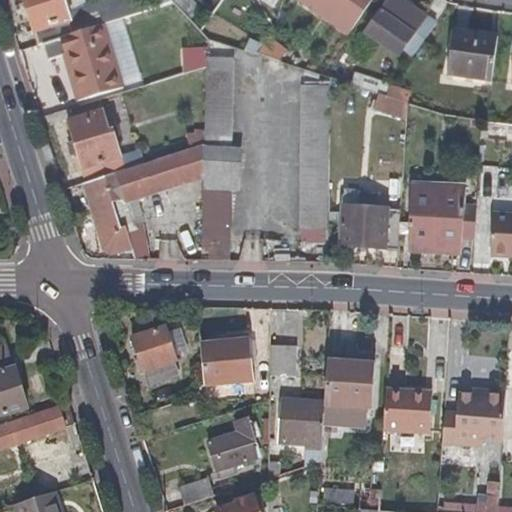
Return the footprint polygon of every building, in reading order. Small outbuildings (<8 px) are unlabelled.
[(72,21),(65,0),(24,0),(35,33),(68,23),(72,21)] [(101,25),(125,16),(119,0),(106,0),(93,5),(101,25)] [(298,0),(312,9),(317,0),(298,0)] [(349,35),(373,0),(317,0),(312,9),(349,35)] [(392,21),(405,4),(399,0),(388,0),(368,30),(378,36),(380,32),(383,35),(392,21)] [(413,36),(425,18),(405,4),(392,21),(410,34),(413,36)] [(144,22),(161,17),(158,8),(141,13),(144,22)] [(414,56),(436,25),(425,18),(413,36),(410,34),(401,47),(414,56)] [(401,47),(410,34),(392,21),(383,35),(401,47)] [(72,36),(68,23),(35,33),(39,47),(45,45),(72,36)] [(121,79),(105,25),(72,36),(45,45),(49,57),(72,50),(85,90),(92,88),(118,80),(121,79)] [(493,83),(498,44),(486,43),(487,36),(453,32),(448,78),(493,83)] [(230,149),(232,59),(205,59),(205,66),(204,145),(204,149),(230,149)] [(201,107),(202,72),(189,71),(188,106),(201,107)] [(385,97),(389,86),(346,71),(341,82),(377,94),(385,97)] [(95,96),(120,88),(118,80),(92,88),(95,96)] [(328,230),(329,86),(302,86),(301,128),(300,230),(328,230)] [(409,94),(392,88),(385,97),(407,104),(409,94)] [(407,119),(408,104),(407,104),(385,97),(377,94),(374,108),(407,119)] [(121,158),(113,129),(110,130),(103,110),(69,122),(83,170),(121,158)] [(132,201),(203,179),(204,149),(204,145),(202,146),(125,169),(108,176),(116,203),(126,200),(127,203),(132,201)] [(227,228),(230,149),(204,149),(203,179),(203,227),(227,228)] [(108,176),(125,169),(121,158),(83,170),(87,183),(108,176)] [(120,229),(113,205),(116,203),(108,176),(87,183),(85,184),(105,250),(113,257),(133,250),(126,227),(120,229)] [(386,249),(388,209),(374,208),(374,196),(341,196),(340,247),(386,249)] [(474,242),(475,224),(462,224),(463,204),(412,199),(408,250),(462,254),(463,241),(474,242)] [(134,225),(127,203),(126,200),(116,203),(113,205),(120,229),(126,227),(133,250),(136,261),(148,261),(141,223),(139,223),(134,225)] [(139,223),(132,201),(127,203),(134,225),(139,223)] [(399,250),(401,204),(388,203),(388,209),(386,249),(399,250)] [(511,220),(494,220),(491,257),(511,258),(511,220)] [(226,261),(227,228),(203,227),(203,248),(209,248),(210,261),(226,261)] [(178,363),(166,329),(133,339),(149,389),(180,380),(175,364),(178,363)] [(253,382),(248,341),(200,346),(204,374),(204,379),(205,386),(253,382)] [(296,376),(297,347),(270,346),(270,377),(293,378),(295,378),(296,376)] [(0,419),(27,412),(14,370),(12,371),(5,348),(0,349),(0,419)] [(376,365),(377,357),(347,356),(346,364),(376,365)] [(373,411),(376,365),(346,364),(328,363),(326,408),(373,411)] [(430,435),(433,393),(401,390),(387,389),(385,432),(430,435)] [(503,444),(507,394),(485,392),(484,398),(473,397),(457,396),(454,416),(453,446),(482,447),(486,443),(503,444)] [(322,463),(326,408),(281,405),(280,426),(287,427),(305,428),(304,439),(302,468),(322,463)] [(0,451),(64,431),(57,409),(0,427),(0,451)] [(453,446),(454,416),(445,415),(443,445),(453,446)] [(258,459),(254,445),(258,443),(250,419),(237,423),(240,434),(209,442),(221,480),(240,474),(238,466),(258,459)] [(304,439),(305,428),(287,427),(287,438),(304,439)] [(282,475),(283,457),(270,457),(269,479),(282,475)] [(382,476),(383,461),(373,460),(372,491),(371,492),(375,493),(376,476),(382,476)] [(214,496),(208,476),(178,485),(184,506),(214,496)] [(500,498),(500,483),(491,482),(490,498),(500,498)] [(354,504),(355,494),(324,491),(324,500),(319,500),(319,505),(323,506),(324,501),(354,504)] [(371,492),(372,491),(361,491),(359,509),(370,511),(371,492)] [(381,511),(382,493),(375,493),(371,492),(370,511),(378,511),(381,511)] [(59,511),(53,494),(13,507),(14,511),(59,511)] [(258,511),(255,501),(219,511),(258,511)] [(498,511),(499,503),(481,501),(480,507),(480,511),(498,511)]
